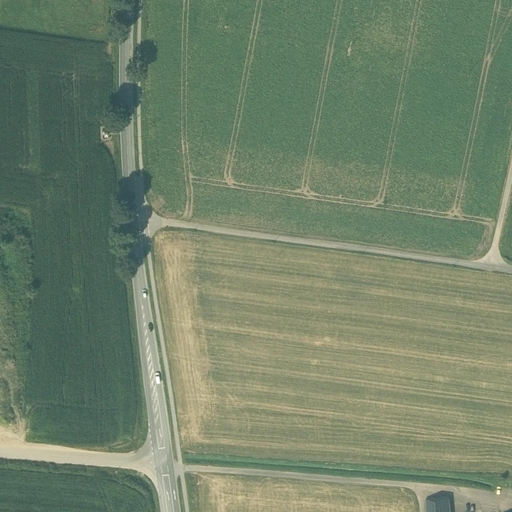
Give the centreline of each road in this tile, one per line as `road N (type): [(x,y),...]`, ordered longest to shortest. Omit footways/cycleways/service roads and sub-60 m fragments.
road 1 (unclassified): [(132,219),(490,267)]
road 2 (secondary): [(171,511),(132,219)]
road 3 (secondary): [(132,219),(127,0)]
